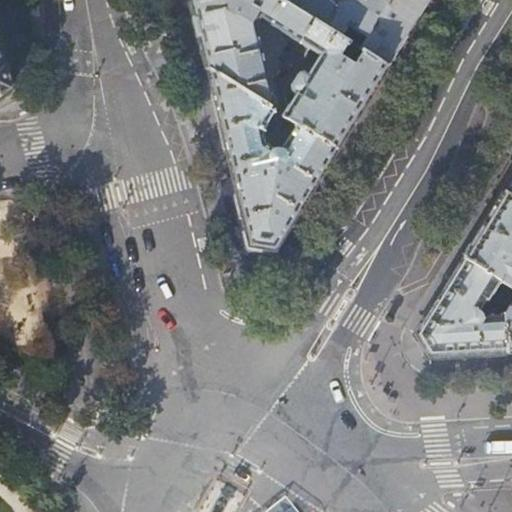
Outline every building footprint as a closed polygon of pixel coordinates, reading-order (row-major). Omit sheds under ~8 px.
[(190,0),(207,70),(273,111),(275,112),(277,110),(279,105),(281,102),(281,99),(281,98),(281,93),(281,90),(280,86),(270,88),(256,25),(260,18),(299,44),(313,22),(279,0),(190,0)] [(279,0),(313,22),(386,68),(410,29),(427,0),(279,0)] [(313,22),(299,44),(319,56),(307,76),(303,73),(299,74),(291,87),(292,91),(296,95),(282,117),(295,125),(335,150),(364,103),(386,68),(313,22)] [(0,97),(10,90),(10,89),(0,47),(0,97)] [(221,128),(249,247),(261,248),(274,250),(307,197),(335,150),(295,125),(280,148),(277,147),(273,148),(263,144),(260,131),(273,111),(207,70),(221,128)] [(511,177),(503,193),(511,198),(511,177)] [(511,198),(503,193),(467,251),(463,258),(506,285),(511,289),(511,198)] [(458,265),(415,335),(428,358),(437,358),(445,357),(506,354),(503,316),(492,308),(506,285),(463,258),(458,265)] [(511,353),(511,306),(510,306),(503,316),(506,354),(511,353)] [(234,511),(245,495),(217,479),(198,511),(234,511)]
